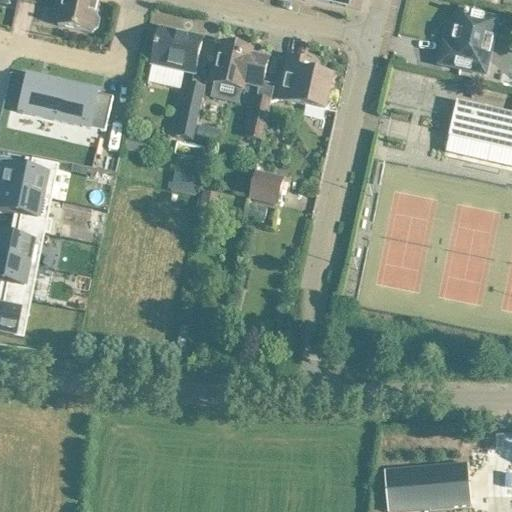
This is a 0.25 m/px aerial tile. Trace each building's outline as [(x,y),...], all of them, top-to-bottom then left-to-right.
[(63,0),(58,27),(93,35),(100,0),(63,0)] [(445,46),(440,66),(485,76),(497,22),(494,21),(494,18),(480,15),(480,18),(460,13),(452,48),(445,46)] [(195,76),(202,44),(203,40),(160,30),(152,66),(195,76)] [(214,84),(243,91),(244,85),(262,89),(264,81),(269,61),(251,57),(252,51),(223,44),(214,84)] [(279,102),(326,113),(333,79),(312,74),(314,65),(289,59),(279,102)] [(23,74),(15,114),(105,134),(113,99),(98,96),(100,91),(23,74)] [(189,86),(178,138),(194,142),(205,90),(189,86)] [(262,142),(271,103),(257,100),(248,139),(262,142)] [(451,135),(511,148),(511,116),(458,105),(451,135)] [(129,133),(125,151),(146,156),(150,137),(129,133)] [(186,156),(184,173),(207,175),(209,158),(186,156)] [(0,192),(50,202),(57,167),(31,162),(28,175),(2,170),(1,173),(0,172),(0,192)] [(87,170),(72,167),(70,174),(86,178),(87,170)] [(251,199),(259,201),(278,206),(283,182),(264,178),(256,176),(251,199)] [(46,223),(50,202),(0,192),(0,215),(19,219),(17,231),(43,236),(43,237),(48,238),(50,224),(46,223)] [(218,196),(204,194),(200,216),(214,218),(218,196)] [(0,262),(37,270),(43,237),(43,236),(17,231),(15,243),(0,239),(0,262)] [(30,304),(37,270),(0,262),(0,285),(6,287),(3,299),(30,304)] [(0,336),(23,341),(30,304),(3,299),(1,310),(0,310),(0,336)] [(386,473),(389,511),(422,511),(472,508),(468,466),(386,473)]
